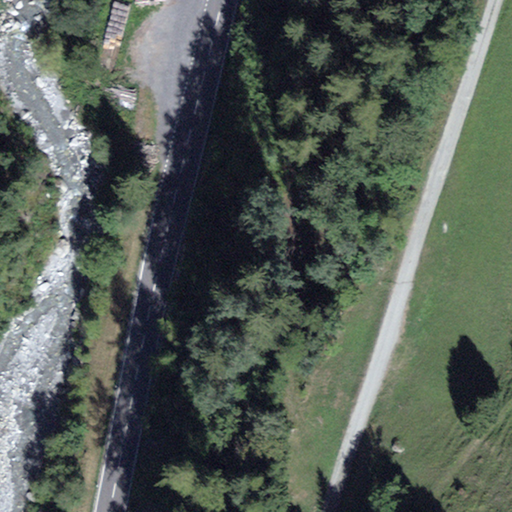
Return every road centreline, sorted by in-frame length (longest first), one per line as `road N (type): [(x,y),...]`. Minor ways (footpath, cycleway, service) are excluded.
road 1 (track): [(332,511),(497,0)]
road 2 (tertiary): [(226,0),(112,511)]
